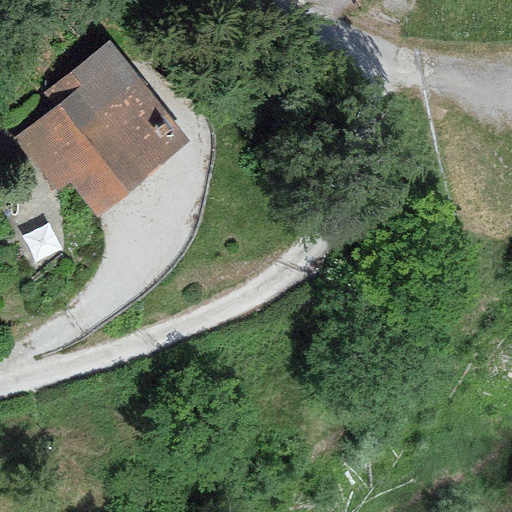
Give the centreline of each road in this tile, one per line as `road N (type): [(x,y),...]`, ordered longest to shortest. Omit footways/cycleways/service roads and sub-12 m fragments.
road 1 (residential): [(0,389),(223,309),(298,263),(347,200),(376,56)]
road 2 (unclassified): [(511,84),(376,56)]
